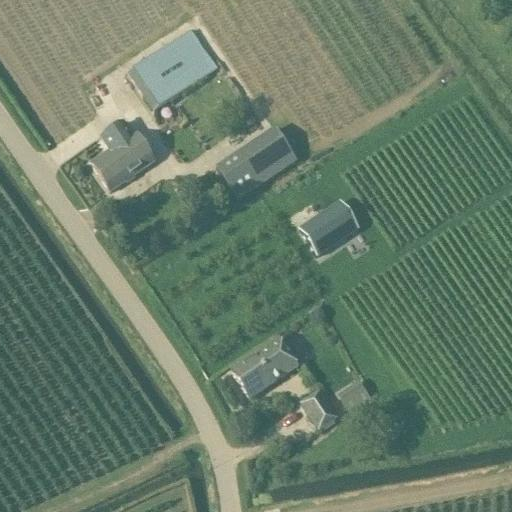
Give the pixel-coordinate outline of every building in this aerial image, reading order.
[(153,117),(216,74),(189,35),(127,79),(153,117)] [(99,141),(109,157),(91,169),(108,195),(152,167),(134,140),(124,125),(99,141)] [(236,207),(297,165),(274,132),(214,173),(236,207)] [(297,232),(316,260),(356,233),(337,205),(297,232)] [(296,371),(278,344),(231,376),(249,403),(296,371)] [(330,411),(319,394),(300,407),(318,435),(336,421),(347,415),(352,422),(373,407),(358,385),(336,399),(339,404),(330,411)]
